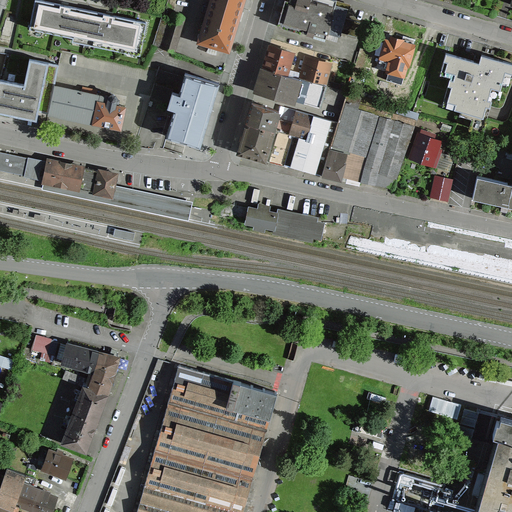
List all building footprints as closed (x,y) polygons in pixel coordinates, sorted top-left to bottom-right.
[(92,10),(42,0),(35,0),(29,28),(73,37),(72,41),(85,44),(92,10)] [(244,0),(211,0),(199,42),(229,51),(244,0)] [(309,0),(308,4),(294,0),(284,0),(277,23),(283,24),(281,27),(302,33),(303,30),(307,31),(306,34),(314,37),(315,34),(327,37),(327,33),(335,1),(335,0),(309,0)] [(349,5),(335,1),(327,33),(340,36),(341,32),(355,35),(359,20),(346,16),(349,5)] [(92,10),(85,44),(140,55),(147,22),(92,10)] [(185,17),(173,13),(172,17),(167,31),(180,34),(180,35),(185,17)] [(154,45),(162,47),(167,31),(172,17),(163,14),(154,45)] [(167,31),(162,47),(174,53),(180,34),(167,31)] [(384,37),(378,58),(390,61),(387,71),(406,76),(416,41),(390,34),(388,38),(384,37)] [(296,50),(269,42),(262,65),(289,73),(296,50)] [(480,59),(447,50),(441,73),(451,76),(443,104),(461,109),(460,114),(472,117),(470,127),(485,131),(493,98),(490,97),(493,85),(502,88),(507,69),(511,70),(511,59),(482,51),(480,59)] [(332,61),(313,56),(311,66),(303,64),(299,77),(326,84),(332,61)] [(0,78),(0,112),(37,120),(38,111),(49,114),(55,86),(59,64),(30,58),(24,84),(0,78)] [(289,73),(262,65),(254,91),(295,102),(296,99),(320,106),(326,84),(299,77),(289,73)] [(184,77),(159,69),(155,83),(174,89),(180,91),(184,77)] [(219,83),(185,73),(184,77),(180,91),(179,93),(173,91),(172,91),(169,103),(168,107),(174,109),(166,136),(200,146),(219,83)] [(169,103),(172,91),(173,91),(174,89),(155,83),(151,97),(169,103)] [(109,97),(55,86),(49,114),(121,128),(125,106),(118,105),(119,99),(116,98),(116,96),(115,95),(114,95),(113,94),(111,94),(110,95),(109,96),(109,97)] [(379,113),(359,106),(344,100),(321,175),(341,180),(343,175),(393,188),(416,123),(379,113)] [(252,102),(235,153),(265,161),(265,159),(275,129),(281,109),(252,102)] [(265,159),(285,164),(294,135),(306,138),(313,115),(295,110),(288,132),(275,129),(265,159)] [(332,119),(313,113),(313,115),(306,138),(294,135),(285,164),(316,173),(332,119)] [(443,139),(418,131),(408,159),(434,168),(443,139)] [(0,169),(25,175),(28,157),(16,154),(9,153),(3,152),(0,151),(0,169)] [(48,161),(28,157),(25,175),(44,179),(48,161)] [(95,191),(99,170),(48,160),(48,161),(44,179),(44,181),(95,191)] [(117,174),(99,170),(95,191),(94,192),(112,196),(113,192),(114,187),(115,184),(117,174)] [(453,178),(435,174),(430,197),(448,201),(453,178)] [(511,181),(478,175),(473,197),(511,205),(511,181)] [(193,201),(115,184),(114,187),(113,192),(112,196),(94,192),(95,191),(44,181),(42,189),(188,220),(193,201)] [(256,206),(248,204),(244,223),(252,225),(252,228),(264,231),(265,227),(274,229),(278,211),(268,209),(270,204),(257,201),(256,206)] [(278,211),(274,229),(273,232),(312,240),(313,236),(320,238),(324,222),(317,220),(317,216),(278,208),(278,211)] [(36,335),(31,349),(42,352),(47,353),(47,352),(52,338),(36,335)] [(62,362),(94,371),(99,351),(67,343),(62,362)] [(99,351),(94,371),(89,383),(88,387),(107,394),(113,380),(114,380),(116,373),(115,373),(119,357),(116,356),(117,352),(111,351),(110,354),(99,351)] [(47,353),(42,352),(41,359),(53,362),(55,354),(47,352),(47,353)] [(179,364),(137,511),(243,511),(277,392),(179,364)] [(66,370),(65,374),(72,377),(86,382),(88,378),(66,370)] [(84,385),(88,387),(89,383),(86,382),(72,377),(70,381),(83,386),(84,385)] [(96,428),(95,427),(107,394),(88,387),(84,385),(83,386),(62,441),(86,450),(92,433),(93,434),(96,428)] [(498,436),(476,511),(511,511),(511,418),(504,416),(503,422),(497,420),(493,434),(498,436)] [(304,439),(291,435),(271,508),(284,511),(304,439)] [(56,454),(51,452),(45,468),(64,475),(70,459),(62,456),(64,451),(58,449),(56,454)] [(0,504),(13,510),(15,504),(27,474),(0,464),(0,482),(2,483),(0,489),(0,504)] [(26,507),(33,487),(37,478),(27,474),(15,504),(26,507)] [(50,491),(44,489),(43,490),(33,487),(26,507),(37,511),(50,511),(56,498),(49,495),(50,491)]
